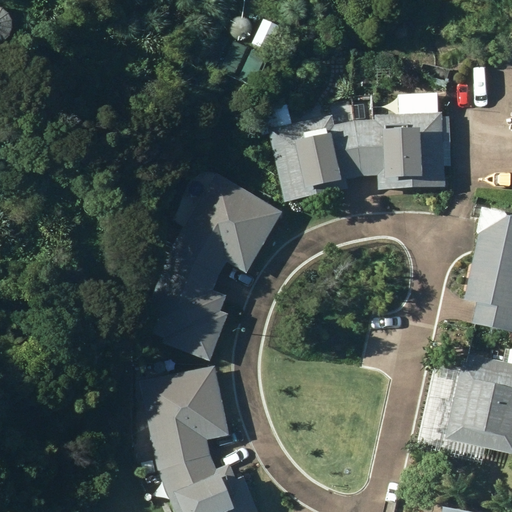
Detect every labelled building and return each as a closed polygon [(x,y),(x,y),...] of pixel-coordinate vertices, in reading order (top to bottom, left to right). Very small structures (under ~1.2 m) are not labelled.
[(0,46),(6,43),(11,37),(13,31),(13,25),(11,18),(7,13),(2,9),(0,8),(0,46)] [(230,34),(233,37),(236,39),(240,39),(244,38),(247,36),(250,33),(251,30),(251,26),(250,22),(248,19),(245,17),(241,16),(237,16),(234,17),(231,20),(229,23),(228,27),(228,30),(230,34)] [(282,30),(263,20),(251,44),(270,54),(282,30)] [(244,77),(256,49),(243,43),(230,71),(244,77)] [(353,96),(377,95),(377,82),(353,82),(353,96)] [(364,174),(352,120),(333,124),(331,114),(291,122),(287,106),(256,113),(261,133),(270,132),(284,200),(346,187),(344,179),(364,174)] [(352,120),(364,174),(378,174),(378,189),(445,185),(440,109),(374,114),(374,118),(352,120)] [(170,250),(218,273),(226,259),(245,271),(281,212),(216,173),(170,250)] [(511,216),(508,215),(508,212),(483,206),(464,297),(476,300),(471,322),(511,331),(511,216)] [(212,288),(218,273),(170,250),(139,327),(164,337),(162,342),(208,360),(227,313),(219,310),(222,303),(226,293),(212,288)] [(511,453),(511,361),(470,353),(468,362),(462,361),(460,367),(435,361),(417,446),(482,460),(484,448),(511,453)] [(157,470),(210,454),(207,439),(230,434),(215,364),(137,381),(157,470)] [(210,454),(157,470),(174,511),(257,511),(243,475),(235,479),(229,463),(216,469),(210,454)]
